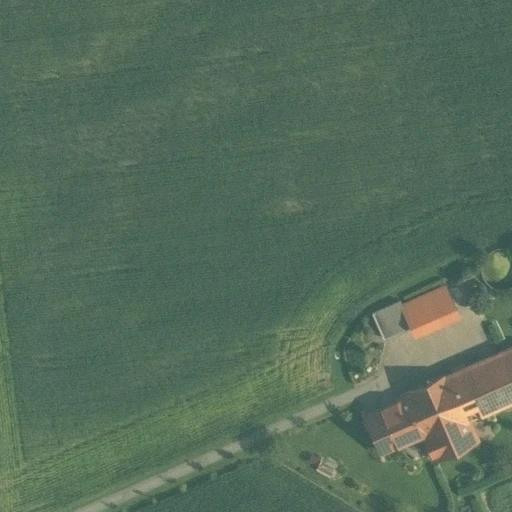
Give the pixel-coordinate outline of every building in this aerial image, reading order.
[(511,255),(509,254),(502,253),(495,254),(489,258),(485,264),(484,272),(486,279),(490,284),(496,288),(503,289),(510,288),(511,286),(511,255)] [(472,280),(448,291),(454,306),(455,305),(479,294),(472,280)] [(446,288),(402,307),(410,326),(414,335),(459,315),(455,305),(454,306),(448,291),(446,288)] [(399,300),(371,312),(382,338),(410,326),(402,307),(399,300)] [(511,345),(403,393),(421,433),(432,457),(476,438),(467,420),(511,400),(511,345)] [(404,397),(364,414),(381,451),(421,433),(404,397)]
